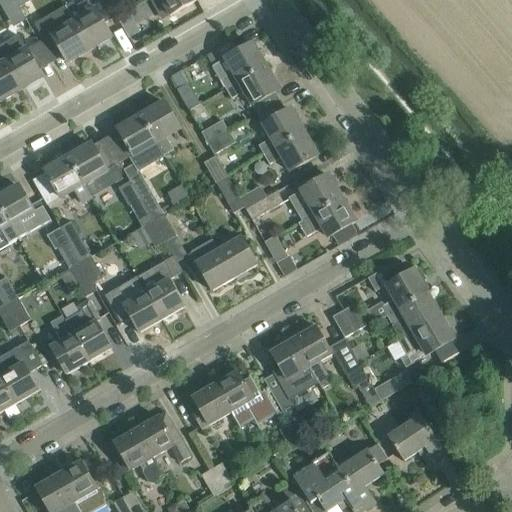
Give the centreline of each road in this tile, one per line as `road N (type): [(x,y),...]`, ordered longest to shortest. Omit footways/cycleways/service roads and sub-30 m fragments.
road 1 (residential): [(0,461),(428,218)]
road 2 (residential): [(0,156),(272,3)]
road 3 (residential): [(428,218),(272,3)]
road 4 (residential): [(511,358),(506,335),(428,218)]
